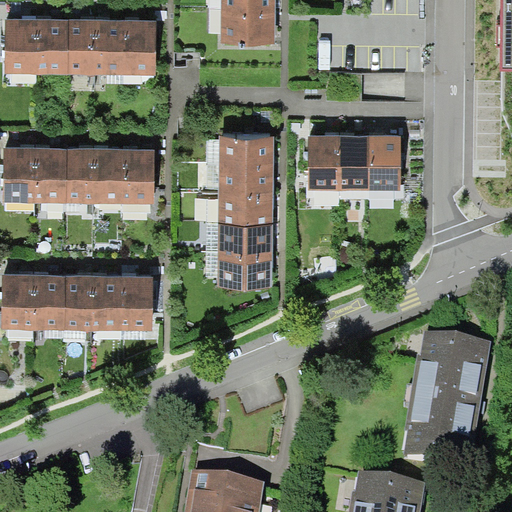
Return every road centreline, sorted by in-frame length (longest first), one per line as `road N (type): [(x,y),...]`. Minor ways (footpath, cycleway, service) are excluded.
road 1 (residential): [(451,276),(0,458)]
road 2 (residential): [(453,0),(451,276)]
